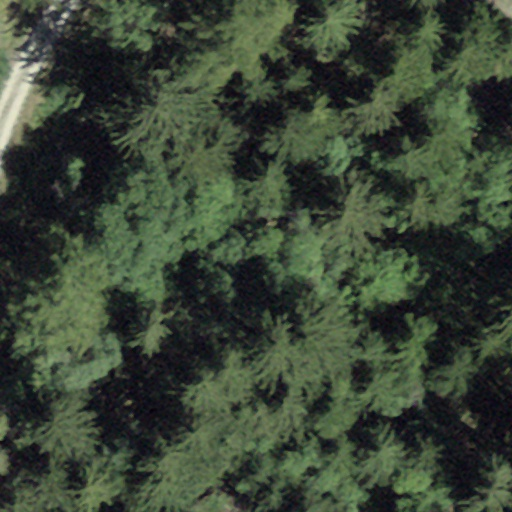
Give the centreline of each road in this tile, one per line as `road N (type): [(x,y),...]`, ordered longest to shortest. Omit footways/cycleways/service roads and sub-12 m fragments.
road 1 (track): [(0,292),(188,0)]
road 2 (track): [(0,109),(61,0)]
